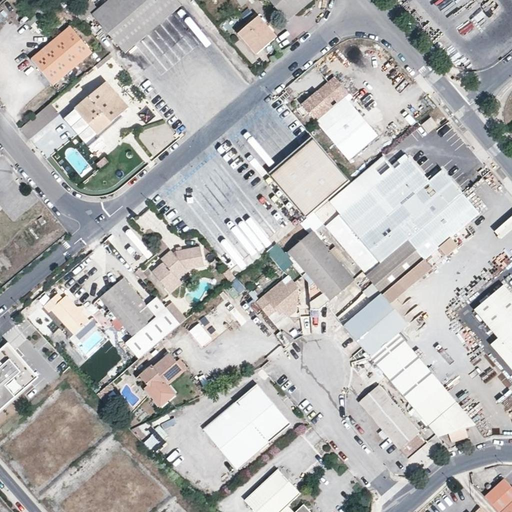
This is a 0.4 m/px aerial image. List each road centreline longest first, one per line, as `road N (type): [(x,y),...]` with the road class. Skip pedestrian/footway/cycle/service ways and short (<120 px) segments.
road 1 (residential): [(97,225),(370,1)]
road 2 (residential): [(464,109),(370,1)]
road 3 (residential): [(0,127),(59,197),(97,225)]
road 4 (residential): [(406,507),(314,408)]
road 5 (residential): [(0,308),(97,225)]
road 6 (residential): [(406,507),(464,462),(511,454)]
